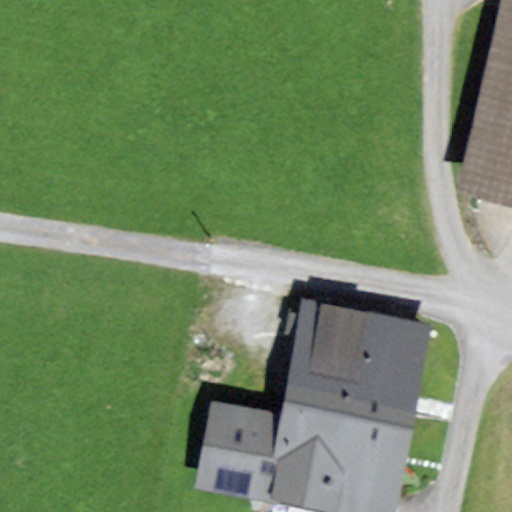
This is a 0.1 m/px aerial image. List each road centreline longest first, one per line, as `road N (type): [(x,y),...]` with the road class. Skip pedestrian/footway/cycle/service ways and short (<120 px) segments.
road 1 (residential): [(0,229),(478,309)]
road 2 (residential): [(434,0),(432,165),(450,249),(478,309)]
road 3 (residential): [(436,511),(478,309)]
